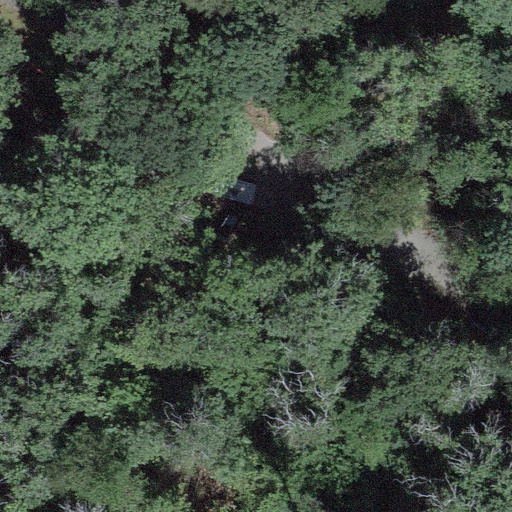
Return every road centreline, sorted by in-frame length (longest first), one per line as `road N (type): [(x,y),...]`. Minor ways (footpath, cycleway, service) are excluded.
road 1 (unclassified): [(21,0),(266,171),(511,317)]
road 2 (track): [(266,171),(178,157),(0,73)]
